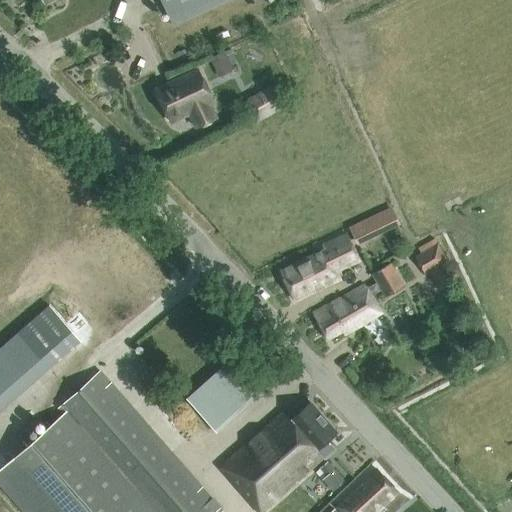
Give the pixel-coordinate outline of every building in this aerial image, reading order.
[(161,0),(173,25),(226,0),(161,0)] [(231,69),(223,51),(209,57),(217,75),(231,69)] [(154,88),(170,121),(189,112),(195,126),(215,117),(209,103),(212,101),(197,68),(154,88)] [(280,271),(293,298),(339,277),(335,269),(358,258),(346,233),(335,238),(338,243),(280,271)] [(413,256),(424,274),(428,272),(430,275),(443,268),(441,264),(447,261),(433,237),(416,247),(419,252),(413,256)] [(365,283),(313,312),(326,337),(340,330),(343,334),(381,311),(372,295),(381,289),(385,296),(403,285),(390,262),(371,273),(376,281),(367,286),(365,283)] [(259,393),(229,359),(184,398),(215,432),(259,393)] [(0,467),(0,478),(29,511),(220,511),(222,511),(99,370),(57,407),(62,413),(0,467)] [(259,511),(260,511),(318,461),(321,458),(323,458),(333,449),(325,440),(335,431),(310,401),(290,419),(283,410),(219,466),(259,511)] [(335,471),(327,461),(319,468),(325,475),(327,478),(335,488),(343,481),(335,471)] [(377,469),(329,511),(374,511),(397,491),(377,469)]
